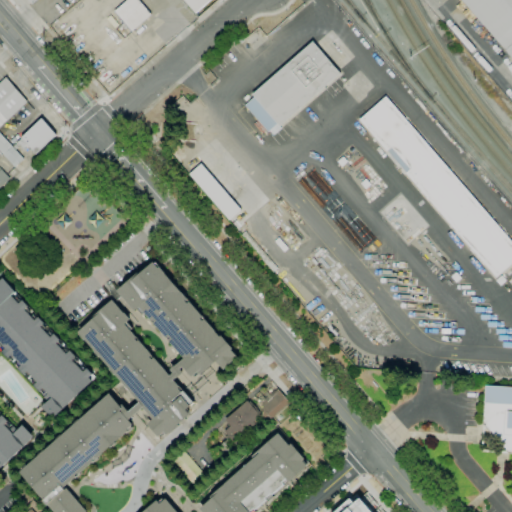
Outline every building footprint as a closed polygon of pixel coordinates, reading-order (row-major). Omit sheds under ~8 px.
[(132,31),(115,12),(128,0),(138,0),(151,14),(132,31)] [(212,0),(196,14),(183,0),(212,0)] [(511,0),(511,58),(461,0),(511,0)] [(268,132),(245,105),(255,97),(253,94),(313,42),(340,73),(280,126),(278,123),(268,132)] [(0,82),(5,78),(27,101),(8,120),(0,127),(0,133),(24,159),(15,167),(0,150),(0,82)] [(511,263),(496,277),(360,120),(386,96),(511,241),(511,263)] [(36,154),(27,144),(22,148),(17,143),(22,138),(22,137),(42,119),(57,135),(36,154)] [(0,187),(0,168),(10,178),(0,187)] [(274,273),(241,235),(246,231),(278,269),(274,273)] [(54,511),(20,472),(110,394),(121,406),(123,405),(129,411),(139,402),(131,392),(130,392),(125,387),(126,386),(115,374),(114,375),(110,369),(111,368),(100,356),(99,357),(95,352),(95,351),(85,339),(84,340),(79,334),(80,334),(79,332),(97,316),(96,314),(113,299),(130,319),(127,321),(132,327),(130,329),(171,375),(173,373),(170,369),(177,364),(177,365),(184,358),(145,313),(143,315),(138,309),(135,311),(117,290),(134,276),(135,277),(152,263),(151,261),(153,259),(220,336),(222,334),(234,348),(232,350),(239,357),(235,361),(234,360),(226,368),(224,370),(217,361),(201,375),(200,374),(196,377),(194,376),(192,377),(184,367),(181,369),(184,373),(178,378),(177,377),(174,380),(193,402),(190,405),(191,406),(188,409),(192,413),(167,435),(166,434),(162,437),(160,435),(159,437),(148,424),(153,419),(143,408),(129,420),(133,424),(128,429),(129,431),(64,488),(65,490),(67,488),(87,511),(54,511)] [(0,468),(0,281),(2,279),(96,377),(53,418),(42,407),(49,401),(0,349),(0,412),(17,431),(23,425),(34,436),(0,468)] [(267,423),(261,416),(263,410),(261,403),(263,402),(258,396),(260,393),(265,399),(267,397),(262,391),(265,389),(270,395),(275,390),(269,383),(271,381),(290,403),(267,423)] [(511,453),(481,452),(484,404),(486,386),(511,387),(511,453)] [(236,445),(229,438),(228,439),(226,437),(227,435),(224,431),(231,426),(225,420),(249,399),(261,413),(259,414),(260,415),(259,417),(261,419),(254,425),(254,424),(240,436),(243,439),(236,445)] [(202,511),(200,509),(212,498),(211,497),(254,458),(252,456),(279,433),(290,446),(292,444),(305,459),(303,461),(308,466),(285,486),(284,485),(273,495),(274,496),(268,501),(267,500),(255,510),(256,511),(143,511),(157,500),(160,504),(166,499),(177,511),(202,511)] [(194,485),(172,460),(183,450),(205,475),(194,485)] [(334,511),(363,488),(383,511),(334,511)]
